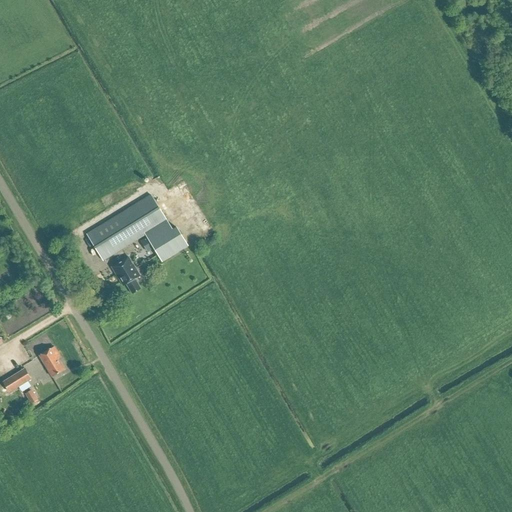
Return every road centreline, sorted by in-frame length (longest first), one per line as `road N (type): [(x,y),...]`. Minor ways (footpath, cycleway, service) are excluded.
road 1 (unclassified): [(190,511),(0,183)]
road 2 (track): [(273,511),(439,408)]
